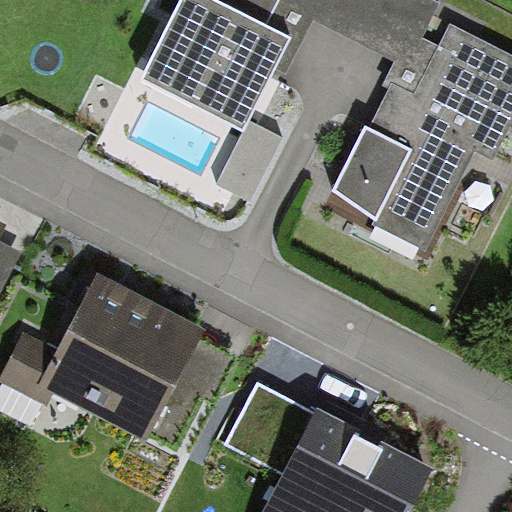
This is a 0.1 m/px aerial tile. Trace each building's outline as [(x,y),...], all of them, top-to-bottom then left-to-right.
[(298,0),(217,0),(175,90),(275,137),(324,31),(291,16),(298,0)] [(511,54),(447,21),(352,203),(445,252),(489,168),(510,179),(511,175),(511,54)] [(229,134),(199,159),(216,180),(246,155),(229,134)] [(0,282),(21,241),(0,230),(0,282)] [(227,338),(116,283),(83,351),(47,333),(21,386),(167,458),(227,338)] [(418,511),(444,464),(339,408),(283,511),(418,511)]
